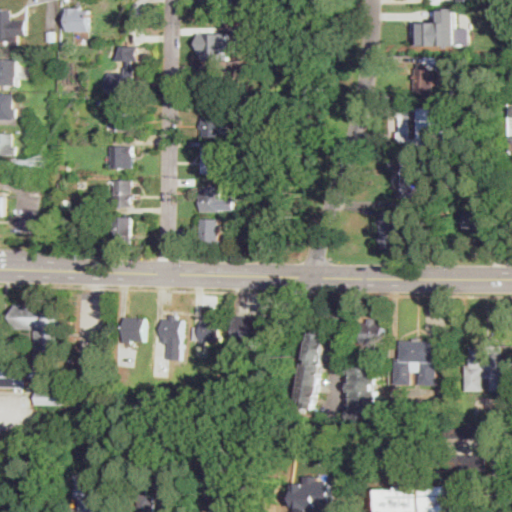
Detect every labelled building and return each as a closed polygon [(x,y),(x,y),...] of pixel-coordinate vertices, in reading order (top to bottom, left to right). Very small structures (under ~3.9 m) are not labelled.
[(226,0),(226,13),(226,23),(207,23),(207,0),(226,0)] [(93,10),(92,31),(70,30),(71,7),(84,7),(84,10),(93,10)] [(419,44),(472,45),(472,28),(460,27),(460,9),(442,9),(442,22),(419,22),(419,44)] [(29,36),(20,35),(20,41),(0,41),(0,20),(29,21),(29,36)] [(57,43),(49,43),(49,32),(57,32),(57,43)] [(225,35),(224,57),(207,57),(208,34),(225,35)] [(142,46),(142,60),(137,60),(137,67),(139,67),(139,81),(140,81),(140,87),(138,87),(138,95),(117,95),(117,89),(108,89),(108,82),(113,72),(127,71),(127,66),(129,66),(129,60),(119,60),(126,46),(142,46)] [(439,56),(439,63),(425,62),(426,55),(439,56)] [(19,75),(19,85),(5,85),(5,77),(0,77),(0,58),(23,58),(24,75),(19,75)] [(437,66),(435,82),(418,80),(420,69),(429,71),(430,65),(437,66)] [(225,98),(205,98),(205,81),(209,81),(209,72),(226,72),(225,98)] [(12,119),(12,124),(0,124),(0,103),(17,103),(17,119),(12,119)] [(419,107),(419,137),(413,137),(412,115),(401,115),(401,145),(444,144),(444,131),(455,131),(455,106),(419,107)] [(133,131),(115,131),(115,109),(137,109),(137,119),(133,119),(133,131)] [(231,119),(231,128),(225,128),(225,137),(205,137),(205,129),(202,129),(202,124),(204,124),(204,111),(225,112),(225,119),(231,119)] [(0,133),(16,133),(16,146),(18,146),(17,155),(0,155),(0,133)] [(132,159),(132,169),(113,169),(113,145),(137,145),(137,155),(135,155),(135,159),(132,159)] [(224,147),(223,174),(205,173),(206,147),(224,147)] [(419,170),(415,170),(415,187),(420,187),(420,198),(397,197),(398,159),(419,159),(419,170)] [(137,194),(140,194),(140,199),(137,199),(137,206),(118,206),(118,205),(114,205),(114,197),(118,196),(118,180),(136,180),(137,194)] [(224,212),(202,212),(202,189),(224,189),(224,212)] [(9,214),(0,214),(0,196),(8,196),(9,214)] [(72,209),(65,209),(64,199),(72,199),(72,209)] [(97,201),(97,208),(88,208),(88,200),(97,201)] [(402,224),(401,238),(406,238),(406,249),(384,249),(384,241),(381,241),(381,235),(383,236),(383,224),(381,224),(381,219),(384,219),(384,211),(406,211),(406,224),(402,224)] [(504,231),(467,231),(467,212),(504,213),(504,231)] [(221,245),(205,244),(206,215),(222,215),(221,245)] [(115,246),(115,237),(118,237),(117,217),(135,216),(135,243),(131,243),(131,245),(115,246)] [(65,306),(64,330),(62,389),(57,389),(57,390),(69,391),(68,406),(39,406),(39,390),(44,390),(44,389),(35,388),(35,378),(28,378),(28,388),(0,388),(0,365),(25,365),(25,371),(36,371),(37,330),(17,329),(18,305),(65,306)] [(180,316),(180,320),(186,320),(185,361),(171,360),(171,358),(156,357),(157,336),(163,337),(164,334),(156,333),(156,321),(165,321),(165,319),(172,320),(172,315),(180,316)] [(267,316),(266,346),(235,345),(236,315),(267,316)] [(216,321),(225,322),(222,343),(210,341),(209,346),(201,345),(202,341),(194,340),(195,327),(202,328),(203,321),(204,321),(204,316),(216,318),(216,321)] [(149,318),(149,341),(136,340),(136,343),(130,342),(130,340),(127,340),(128,317),(149,318)] [(379,319),(379,323),(386,322),(386,328),(390,328),(390,334),(386,334),(386,347),(377,348),(377,343),(363,344),(362,323),(371,323),(371,319),(379,319)] [(327,355),(324,354),(323,360),(328,361),(320,403),(319,403),(318,410),(306,408),(308,401),(301,400),(308,363),(311,364),(312,360),(310,360),(316,326),(326,328),(325,334),(330,335),(327,355)] [(423,338),(423,341),(435,341),(435,359),(439,359),(439,385),(422,384),(422,372),(415,372),(415,384),(399,384),(399,358),(404,358),(404,340),(415,340),(415,337),(423,338)] [(505,347),(505,365),(510,365),(510,391),(493,391),(493,378),(486,378),(486,391),(469,391),(469,365),(474,365),(474,347),(505,347)] [(380,373),(380,384),(375,384),(375,391),(380,391),(379,412),(375,412),(375,421),(351,421),(351,411),(355,411),(355,392),(352,392),(352,383),(355,383),(355,374),(352,374),(352,365),(375,365),(375,373),(380,373)] [(488,437),(448,437),(448,422),(488,422),(488,437)] [(52,440),(45,439),(46,427),(53,427),(52,440)] [(488,473),(447,473),(447,454),(488,454),(488,473)] [(118,474),(118,497),(113,497),(113,511),(83,511),(83,497),(78,497),(78,474),(94,474),(95,492),(102,492),(102,474),(118,474)] [(178,475),(178,492),(185,492),(185,511),(170,511),(170,496),(158,496),(157,511),(142,511),(142,492),(148,492),(148,474),(178,475)] [(225,474),(225,494),(232,494),(232,475),(248,475),(248,499),(243,499),(243,511),(217,511),(218,497),(212,497),(212,474),(225,474)] [(450,485),(450,487),(468,487),(468,510),(464,510),(464,511),(456,511),(456,510),(440,510),(440,511),(431,511),(417,511),(379,511),(379,489),(398,488),(398,486),(407,485),(407,488),(441,488),(441,485),(450,485)] [(302,507),(301,491),(326,491),(326,507),(302,507)]
